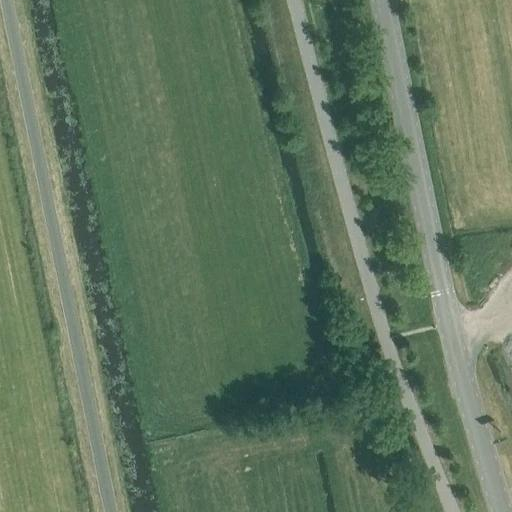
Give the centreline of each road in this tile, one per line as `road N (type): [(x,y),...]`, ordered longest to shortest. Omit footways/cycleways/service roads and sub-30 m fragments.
road 1 (tertiary): [(501,511),(450,330),(381,0)]
road 2 (unclassified): [(112,511),(5,0)]
